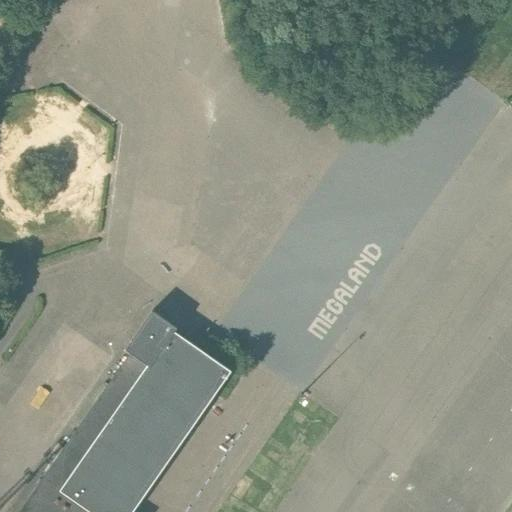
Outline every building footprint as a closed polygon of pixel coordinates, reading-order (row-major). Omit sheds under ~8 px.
[(46,35),(46,78),(67,78),(67,35),(46,35)] [(453,194),(487,217),(502,194),(468,172),(453,194)] [(41,238),(77,237),(76,205),(40,206),(41,238)] [(131,511),(230,371),(174,332),(178,328),(152,310),(125,349),(131,353),(19,511),(131,511)] [(19,385),(0,415),(0,445),(14,454),(0,476),(0,495),(19,507),(74,419),(19,385)] [(288,424),(296,431),(293,435),(300,440),(320,414),(335,426),(348,408),(318,385),(288,424)] [(479,511),(481,509),(463,508),(464,501),(455,497),(441,508),(443,480),(405,460),(386,496),(402,505),(415,494),(426,499),(419,511),(479,511)] [(256,511),(273,511),(276,508),(264,500),(256,511)]
